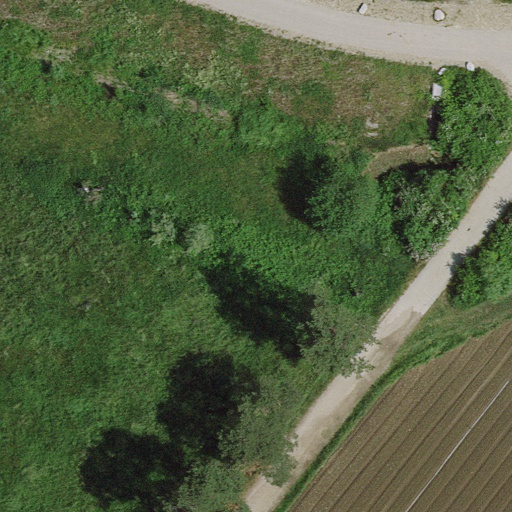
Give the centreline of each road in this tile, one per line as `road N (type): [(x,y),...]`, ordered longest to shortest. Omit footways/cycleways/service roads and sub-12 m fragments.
road 1 (track): [(511,181),(255,511)]
road 2 (track): [(511,46),(379,29),(277,0)]
road 3 (track): [(394,332),(511,290)]
